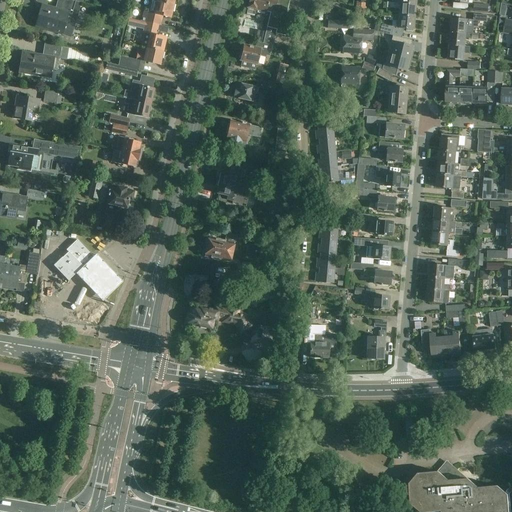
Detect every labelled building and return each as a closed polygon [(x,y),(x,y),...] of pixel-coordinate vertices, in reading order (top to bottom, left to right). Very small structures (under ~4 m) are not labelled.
[(69,14),(72,15),(77,16),(81,3),(76,2),(70,0),(63,0),(60,11),(42,6),(36,26),(63,34),(69,14)] [(171,18),(174,4),(153,0),(149,0),(147,12),(143,11),(142,18),(143,19),(142,21),(141,20),(141,21),(157,25),(161,26),(163,16),(171,18)] [(255,10),(269,13),(274,14),(277,0),(248,0),(246,14),(254,16),(255,10)] [(269,13),(265,28),(277,30),(276,35),(286,37),(289,22),(286,22),(288,12),(287,12),(289,0),(277,0),(274,14),(269,13)] [(356,0),(355,11),(364,12),(365,1),(356,0)] [(398,16),(414,17),(415,5),(393,3),(387,3),(386,8),(398,9),(398,16)] [(474,11),(488,13),(489,5),(474,4),(474,11)] [(414,17),(398,16),(384,15),(383,20),(397,21),(397,28),(413,30),(414,17)] [(450,32),(466,33),(466,26),(477,27),(478,21),(487,22),(487,16),(473,15),(473,21),(451,19),(450,32)] [(157,25),(141,21),(139,21),(138,27),(146,29),(142,47),(145,47),(145,48),(163,52),(166,38),(155,36),(157,25)] [(391,36),(393,27),(382,24),(381,25),(376,24),(374,31),(391,36)] [(511,35),(511,28),(504,27),(503,33),(511,35)] [(353,29),(352,37),(343,36),(342,53),(360,55),(361,41),(372,41),(373,30),(353,29)] [(449,46),(464,47),(465,38),(478,39),(478,35),(479,34),(466,33),(450,32),(449,46)] [(411,51),(412,48),(402,45),(404,39),(392,36),(387,54),(411,60),(413,51),(411,51)] [(485,57),(496,57),(495,41),(484,42),(485,57)] [(266,55),(269,56),(271,45),(256,42),(254,48),(243,46),(240,61),(243,62),(241,70),(254,73),(256,64),(257,65),(259,56),(265,58),(266,55)] [(21,73),(41,76),(51,78),(52,69),(58,70),(60,59),(66,60),(68,48),(62,47),(45,43),(43,56),(24,53),(21,73)] [(102,44),(99,53),(111,56),(113,47),(102,44)] [(464,47),(449,46),(448,60),(463,61),(464,54),(470,54),(470,48),(464,47)] [(160,65),(163,52),(145,48),(144,53),(146,53),(146,55),(137,53),(136,60),(120,56),(118,66),(119,66),(138,71),(140,61),(160,65)] [(73,53),(73,56),(69,56),(69,67),(88,68),(88,59),(78,58),(78,53),(73,53)] [(408,69),(411,60),(387,54),(385,66),(383,65),(381,70),(391,75),(393,68),(406,71),(406,68),(408,69)] [(376,59),(369,55),(365,61),(373,65),(376,59)] [(362,68),(373,73),(375,66),(364,62),(362,68)] [(468,70),(480,70),(480,63),(468,62),(468,70)] [(275,82),(275,83),(276,83),(286,86),(288,66),(280,64),(275,82)] [(119,66),(118,66),(116,73),(136,77),(138,71),(119,66)] [(359,68),(341,67),(340,84),(358,85),(359,68)] [(375,75),(389,82),(392,76),(379,69),(375,75)] [(459,103),(460,88),(452,87),(452,77),(460,78),(460,82),(460,75),(460,71),(446,71),(446,76),(447,76),(446,102),(459,103)] [(126,98),(151,104),(155,90),(152,89),(154,78),(141,75),(139,82),(132,80),(129,93),(127,93),(126,98)] [(236,88),(236,90),(233,91),(232,94),(234,97),(234,98),(252,102),(254,94),(265,96),(266,92),(273,94),(275,85),(271,84),(257,81),(255,88),(238,84),(237,89),(236,88)] [(474,88),(473,103),(487,104),(487,89),(479,89),(479,84),(473,83),(473,88),(474,88)] [(388,100),(405,102),(406,89),(389,87),(388,100)] [(460,88),(459,103),(473,103),(474,88),(473,88),(460,88)] [(511,105),(511,90),(502,90),(501,105),(511,105)] [(58,93),(45,91),(44,102),(57,104),(58,93)] [(40,100),(17,96),(14,119),(20,120),(31,121),(33,114),(38,114),(40,100)] [(148,119),(151,104),(126,98),(124,104),(128,105),(126,114),(148,119)] [(405,102),(388,100),(387,113),(404,114),(405,102)] [(363,117),(366,117),(378,118),(378,111),(363,110),(363,117)] [(111,114),(109,123),(128,127),(129,119),(111,114)] [(378,118),(366,117),(366,123),(379,124),(378,137),(402,139),(403,126),(386,125),(386,119),(378,118)] [(258,137),(260,129),(230,122),(227,138),(229,138),(227,147),(244,151),(248,135),(258,137)] [(125,136),(128,127),(109,123),(108,123),(113,124),(111,133),(125,136)] [(316,140),(319,140),(333,139),(332,124),(317,125),(318,132),(315,132),(316,140)] [(461,147),(459,146),(459,136),(441,135),(442,135),(441,138),(440,151),(455,152),(461,153),(461,147)] [(118,142),(116,150),(122,152),(141,156),(142,151),(141,149),(141,147),(139,147),(140,142),(132,140),(132,139),(125,138),(125,139),(119,137),(118,142)] [(278,150),(275,150),(270,149),(269,155),(284,157),(286,151),(285,138),(279,138),(278,150)] [(317,155),(320,154),(334,153),(333,139),(319,140),(319,146),(316,147),(317,155)] [(34,156),(43,158),(44,152),(79,159),(81,147),(36,140),(35,149),(10,145),(8,152),(11,152),(8,165),(18,167),(18,170),(31,172),(34,156)] [(484,141),(483,152),(489,152),(489,153),(490,154),(490,153),(493,154),(494,148),(490,148),(491,141),(484,141)] [(377,154),(378,154),(381,161),(386,161),(400,162),(401,150),(388,149),(388,144),(378,143),(377,154)] [(122,152),(116,150),(114,150),(111,162),(114,163),(120,164),(119,166),(126,167),(127,165),(135,167),(136,163),(137,163),(138,162),(140,161),(141,156),(122,152)] [(439,163),(454,164),(455,152),(440,151),(439,163)] [(319,169),(321,169),(336,167),(334,153),(320,154),(321,161),(318,161),(319,169)] [(107,173),(109,165),(93,161),(91,169),(107,173)] [(438,175),(461,178),(471,178),(471,174),(467,173),(467,172),(453,171),(454,164),(439,163),(438,175)] [(492,165),(485,164),(484,178),(491,179),(492,165)] [(383,186),(398,187),(398,185),(400,184),(401,182),(401,180),(401,178),(399,176),(399,174),(386,173),(387,167),(375,166),(374,178),(384,179),(383,186)] [(336,167),(321,169),(322,175),(319,175),(320,183),(337,182),(336,167)] [(220,173),(219,180),(226,182),(236,184),(238,176),(244,177),(245,172),(239,170),(240,169),(233,168),(233,170),(224,168),(222,173),(220,173)] [(343,173),(344,181),(352,180),(351,173),(343,173)] [(66,181),(71,182),(73,175),(68,174),(65,176),(64,179),(66,181)] [(461,178),(438,175),(436,188),(452,189),(452,192),(452,193),(452,198),(464,199),(464,193),(460,192),(461,178)] [(118,188),(110,187),(102,185),(103,179),(93,176),(88,197),(98,200),(101,189),(109,191),(108,194),(109,195),(108,196),(109,196),(107,204),(118,207),(118,208),(119,210),(120,211),(121,212),(123,212),(124,211),(125,211),(126,210),(126,208),(127,209),(129,199),(132,200),(134,192),(126,190),(126,189),(118,187),(118,188)] [(232,204),(245,207),(248,194),(242,193),(243,186),(236,184),(226,182),(219,180),(217,186),(220,187),(218,193),(227,195),(226,199),(233,200),(232,204)] [(394,199),(377,198),(376,197),(376,191),(357,189),(356,196),(373,197),(372,210),(393,212),(394,199)] [(45,193),(28,190),(27,197),(44,200),(45,193)] [(1,195),(0,202),(0,216),(16,219),(18,211),(25,212),(27,199),(1,195)] [(433,220),(454,222),(454,216),(449,216),(449,209),(434,208),(433,220)] [(432,232),(447,233),(462,235),(462,229),(456,229),(456,222),(454,222),(433,220),(432,232)] [(92,233),(94,224),(82,222),(81,231),(92,233)] [(392,224),(375,222),(370,222),(369,228),(374,228),(374,235),(390,236),(392,224)] [(477,235),(483,236),(483,230),(487,230),(488,224),(480,223),(480,228),(477,228),(477,235)] [(319,239),(321,239),(336,240),(337,225),(323,224),(322,231),(319,231),(319,239)] [(507,237),(511,236),(511,224),(507,224),(497,224),(497,230),(501,230),(501,237),(507,237)] [(447,233),(432,232),(431,245),(447,246),(446,257),(458,258),(459,251),(453,251),(454,241),(447,240),(447,233)] [(235,236),(227,234),(225,242),(209,238),(205,256),(210,257),(211,260),(219,261),(222,260),(230,261),(235,236)] [(365,259),(372,259),(388,261),(389,248),(387,248),(388,241),(350,238),(349,244),(353,245),(353,246),(366,247),(365,259)] [(317,253),(320,253),(335,255),(336,240),(321,239),(321,245),(318,245),(317,253)] [(69,280),(93,257),(78,240),(67,250),(69,253),(55,265),(69,280)] [(20,268),(4,265),(0,289),(1,289),(2,286),(17,289),(18,283),(25,284),(26,273),(37,275),(41,251),(33,249),(33,253),(29,253),(27,266),(20,265),(20,268)] [(316,268),(319,268),(334,269),(335,255),(320,253),(320,260),(317,259),(316,268)] [(96,254),(75,274),(87,286),(102,302),(123,282),(108,266),(96,254)] [(483,254),(481,254),(475,254),(474,265),(483,266),(483,254)] [(448,265),(463,267),(463,261),(448,259),(448,265)] [(390,273),(374,272),(373,272),(373,265),(351,263),(350,269),(363,271),(363,276),(373,277),(373,284),(389,286),(390,273)] [(428,277),(444,278),(454,279),(455,267),(429,265),(428,277)] [(334,269),(319,268),(319,274),(316,274),(315,282),(333,283),(334,269)] [(427,290),(443,291),(450,291),(450,286),(443,285),(444,278),(428,277),(427,290)] [(443,291),(427,290),(426,302),(449,304),(449,298),(443,298),(443,291)] [(388,297),(367,296),(366,302),(371,302),(371,309),(387,310),(388,297)] [(216,309),(215,312),(217,312),(217,317),(224,319),(223,322),(235,324),(241,333),(252,326),(245,315),(238,313),(240,305),(229,303),(227,311),(216,309)] [(216,321),(217,317),(217,312),(215,312),(201,309),(201,308),(197,307),(197,310),(193,309),(192,314),(191,314),(191,316),(190,315),(188,317),(187,320),(188,322),(190,322),(189,323),(198,325),(198,327),(211,330),(213,321),(216,321)] [(465,312),(456,312),(457,319),(452,319),(454,319),(455,326),(460,326),(460,324),(466,324),(465,312)] [(498,326),(497,312),(489,313),(490,327),(498,326)] [(138,337),(144,338),(147,321),(141,320),(138,337)] [(378,331),(378,338),(367,338),(367,360),(383,360),(384,338),(385,338),(386,332),(387,322),(374,321),(373,327),(380,328),(380,331),(378,331)] [(445,355),(444,338),(435,338),(434,334),(430,334),(430,330),(421,331),(422,348),(430,348),(430,356),(445,355)] [(444,338),(445,355),(460,354),(458,332),(454,332),(454,330),(444,331),(444,338)] [(312,343),(310,343),(310,358),(328,358),(328,351),(336,351),(336,334),(312,334),(312,343)] [(493,335),(472,338),(474,352),(494,350),(493,335)] [(509,511),(508,496),(497,487),(479,488),(457,471),(418,474),(409,485),(410,505),(418,511),(509,511)]
